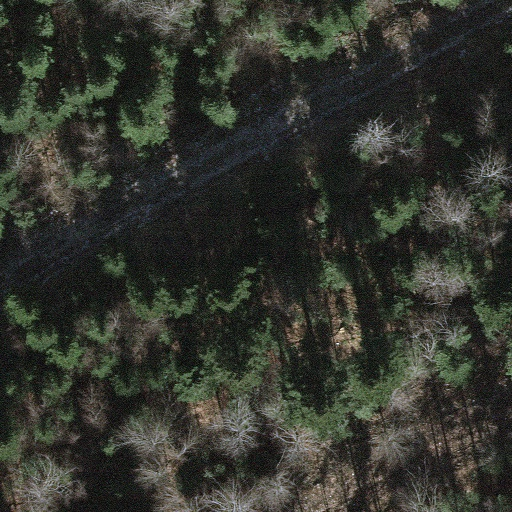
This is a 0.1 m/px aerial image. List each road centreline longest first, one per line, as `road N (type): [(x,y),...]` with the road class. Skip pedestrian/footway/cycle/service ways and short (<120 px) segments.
road 1 (track): [(0,278),(498,0)]
road 2 (track): [(306,511),(511,404)]
